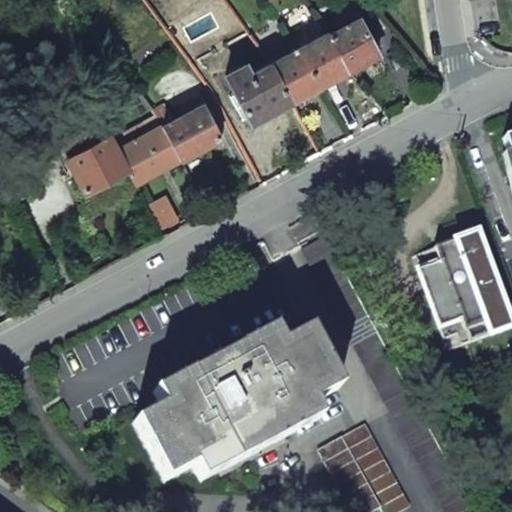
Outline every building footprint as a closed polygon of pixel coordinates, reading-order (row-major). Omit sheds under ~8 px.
[(358,19),(328,35),(347,71),(376,55),(358,19)] [(326,33),(298,48),(318,86),(347,71),(328,35),(326,33)] [(298,48),(269,63),(289,101),(318,86),(298,48)] [(245,65),(225,75),(249,122),(289,101),(269,63),(249,74),(245,65)] [(164,104),(151,110),(161,126),(179,160),(220,138),(201,104),(172,120),(164,104)] [(125,170),(133,185),(136,183),(179,160),(161,126),(151,110),(108,134),(106,134),(125,170)] [(108,134),(97,114),(76,125),(81,135),(59,147),(83,192),(125,170),(106,134),(108,134)] [(511,136),(502,139),(511,175),(511,136)] [(411,258),(446,352),(510,329),(474,234),(411,258)] [(301,250),(444,511),(460,511),(472,506),(324,237),(301,250)] [(163,483),(191,469),(199,484),(319,420),(310,405),(338,390),(306,331),(279,346),(274,338),(240,356),(237,350),(187,377),(190,383),(155,402),(159,410),(131,424),(163,483)] [(317,451),(349,511),(372,511),(378,509),(379,511),(400,511),(408,508),(363,426),(317,451)]
